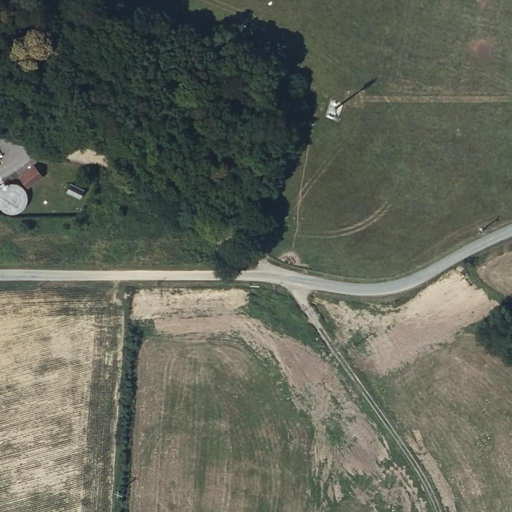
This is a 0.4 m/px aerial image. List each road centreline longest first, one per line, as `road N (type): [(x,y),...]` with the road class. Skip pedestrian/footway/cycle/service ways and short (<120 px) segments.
road 1 (tertiary): [(511,231),(377,290),(262,274),(0,273)]
road 2 (track): [(293,277),(440,511)]
